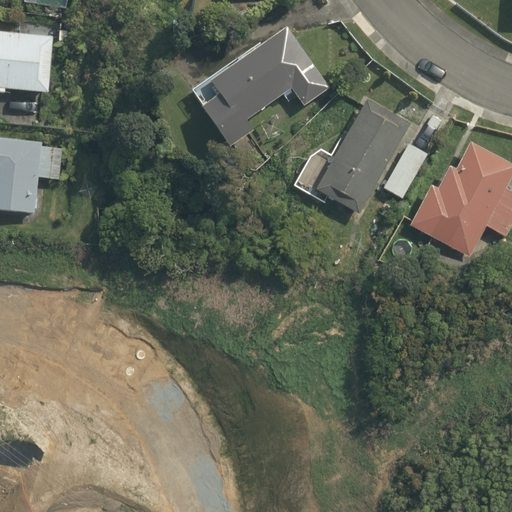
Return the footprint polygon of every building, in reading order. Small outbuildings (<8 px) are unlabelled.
[(327,90),(282,29),(207,83),(216,97),(197,109),(223,150),(250,133),(242,123),(288,91),(301,108),(327,90)] [(2,91),(46,95),(51,38),(0,33),(0,94),(2,95),(2,91)] [(356,216),(408,125),(364,100),(312,191),(356,216)] [(0,210),(32,215),(36,179),(56,181),(60,150),(39,148),(39,144),(0,139),(0,210)] [(503,190),(511,172),(511,166),(466,144),(453,170),(446,167),(434,190),(428,187),(407,228),(468,259),(484,228),(503,190)] [(400,200),(426,156),(406,145),(381,189),(400,200)] [(511,193),(503,190),(484,228),(504,238),(511,222),(511,211),(510,210),(511,206),(511,193)]
